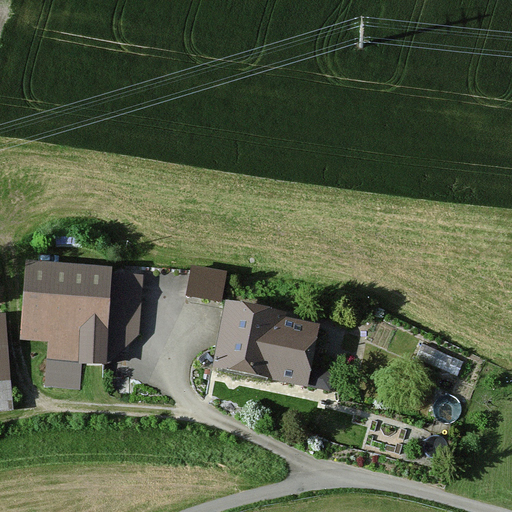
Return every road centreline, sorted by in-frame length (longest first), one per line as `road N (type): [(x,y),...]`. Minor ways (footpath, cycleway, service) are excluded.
road 1 (unknown): [(40,410),(191,417),(345,478)]
road 2 (unclassified): [(492,511),(345,478),(200,511)]
